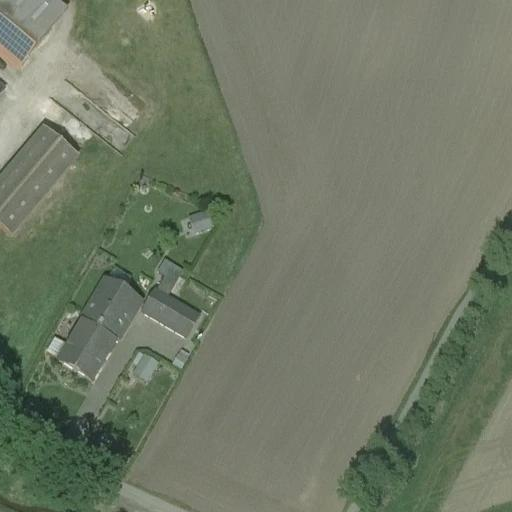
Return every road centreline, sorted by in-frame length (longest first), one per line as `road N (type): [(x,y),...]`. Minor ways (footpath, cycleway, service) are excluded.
road 1 (unclassified): [(354,511),(511,215)]
road 2 (unclassified): [(0,397),(31,437),(91,480),(164,511)]
